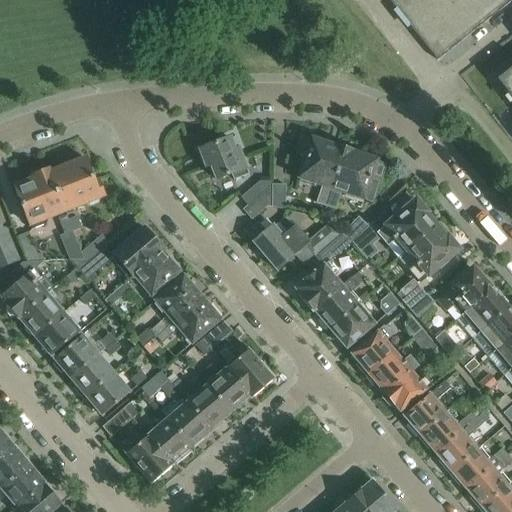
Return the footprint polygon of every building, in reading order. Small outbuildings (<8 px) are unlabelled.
[(511,0),(388,0),(396,9),(402,4),(416,21),(410,27),(437,61),(511,0)] [(511,68),(497,80),(511,99),(511,68)] [(234,151),(229,138),(199,150),(206,167),(211,165),(217,180),(232,174),(234,179),(244,176),(239,164),(243,163),(237,149),(234,151)] [(310,141),(304,139),(298,156),(306,159),(299,179),(322,186),(316,205),(325,208),(345,148),(329,143),(328,146),(324,145),(323,143),(313,139),(310,141)] [(345,148),(325,208),(321,219),(331,223),(341,193),(371,203),(371,199),(375,197),(378,193),(378,189),(376,184),(383,164),(377,163),(376,160),(367,157),(364,158),(359,157),(360,153),(345,148)] [(85,159),(49,173),(66,215),(73,212),(72,209),(94,200),(104,197),(98,182),(94,183),(85,159)] [(33,179),(14,187),(30,228),(57,218),(63,233),(72,230),(67,218),(66,215),(49,173),(48,170),(32,176),(33,179)] [(248,207),(272,185),(272,183),(259,182),(240,198),(248,207)] [(272,185),(248,207),(243,210),(251,220),(267,207),(284,211),(286,187),(272,186),(272,185)] [(426,214),(416,201),(378,234),(398,258),(404,253),(438,225),(428,213),(426,214)] [(75,215),(67,218),(72,230),(75,239),(82,236),(79,227),(80,227),(75,215)] [(358,218),(339,234),(341,235),(351,243),(367,227),(358,218)] [(273,226),(265,233),(258,224),(246,234),(254,243),(253,243),(256,247),(255,250),(259,255),(262,254),(277,271),(296,254),(296,253),(304,246),(313,258),(315,256),(315,257),(341,235),(339,234),(327,225),(306,242),(294,227),(282,237),(273,226)] [(438,225),(404,253),(415,266),(409,271),(419,283),(458,250),(447,238),(448,236),(438,225)] [(367,227),(351,243),(366,260),(373,254),(367,248),(378,239),(367,227)] [(163,252),(144,229),(112,257),(130,279),(161,253),(163,252)] [(0,266),(17,259),(11,246),(6,248),(0,234),(0,266)] [(26,263),(42,262),(40,255),(35,256),(27,234),(17,238),(26,263)] [(341,235),(315,257),(324,266),(314,274),(313,273),(303,281),(304,283),(297,288),(301,292),(297,295),(311,311),(313,309),(314,310),(342,286),(334,276),(337,272),(328,262),(351,243),(341,235)] [(85,264),(100,251),(108,244),(101,236),(81,253),(85,264)] [(85,264),(85,265),(78,271),(82,276),(90,285),(97,279),(94,275),(109,261),(100,251),(85,264)] [(161,253),(130,279),(126,283),(104,301),(109,308),(120,299),(121,299),(139,284),(150,297),(178,273),(177,271),(177,268),(171,261),(168,261),(161,253)] [(42,262),(26,263),(26,264),(21,265),(7,277),(15,286),(3,296),(8,301),(4,304),(6,307),(7,313),(10,317),(16,318),(17,320),(50,292),(32,271),(42,263),(42,262)] [(82,276),(78,271),(77,269),(66,278),(72,285),(82,276)] [(482,281),(472,270),(451,289),(452,290),(439,301),(447,311),(456,321),(491,291),(490,291),(492,286),(487,282),(482,281)] [(358,272),(342,286),(314,310),(320,318),(319,321),(324,327),(327,327),(329,330),(357,306),(348,295),(365,281),(358,272)] [(155,301),(167,315),(161,322),(150,331),(156,337),(202,298),(189,282),(184,276),(155,301)] [(409,310),(426,295),(413,280),(400,292),(405,298),(402,301),(409,310)] [(491,291),(456,321),(472,340),(507,310),(506,309),(507,305),(503,300),(498,300),(491,291)] [(57,301),(50,292),(17,320),(19,319),(25,326),(26,331),(29,334),(33,335),(34,337),(62,314),(53,303),(57,301)] [(88,292),(79,299),(85,306),(94,298),(88,292)] [(427,295),(426,295),(409,310),(417,319),(435,304),(427,295)] [(221,319),(202,298),(156,337),(161,344),(172,335),(180,330),(192,344),(221,319)] [(357,306),(329,330),(330,331),(330,334),(335,340),(338,340),(346,349),(360,337),(373,326),(357,306)] [(511,311),(508,312),(507,310),(472,340),(487,358),(511,336),(511,311)] [(62,314),(34,337),(41,345),(42,350),(45,353),(49,355),(51,357),(79,334),(67,320),(62,314)] [(414,336),(421,330),(410,317),(404,323),(404,327),(412,337),(414,336)] [(223,322),(202,340),(211,351),(232,333),(223,322)] [(383,329),(351,355),(357,363),(354,365),(365,378),(395,352),(385,341),(390,337),(383,329)] [(421,330),(414,336),(423,346),(429,340),(421,330)] [(434,340),(441,348),(450,340),(444,332),(434,340)] [(54,360),(56,363),(53,365),(62,374),(65,371),(71,378),(96,357),(105,350),(114,342),(119,337),(116,334),(111,338),(108,334),(91,349),(81,337),(54,360)] [(511,336),(487,358),(503,377),(511,368),(511,336)] [(211,351),(202,340),(195,347),(203,357),(211,351)] [(120,348),(114,342),(105,350),(110,356),(120,348)] [(239,359),(227,370),(250,397),(251,399),(273,380),(242,345),(234,352),(239,359)] [(395,352),(365,378),(374,389),(377,386),(384,394),(415,367),(409,359),(404,363),(395,352)] [(96,357),(71,378),(71,379),(70,380),(77,387),(73,390),(82,401),(113,375),(96,357)] [(441,366),(447,374),(457,366),(451,358),(441,366)] [(227,370),(219,376),(211,367),(199,377),(207,386),(230,413),(250,397),(227,370)] [(415,367),(384,394),(380,396),(390,408),(394,405),(400,413),(432,386),(425,378),(420,382),(412,372),(417,368),(415,367)] [(511,368),(503,377),(511,386),(511,368)] [(130,381),(136,387),(146,379),(140,372),(130,381)] [(181,382),(180,382),(173,374),(167,380),(169,382),(211,430),(230,413),(207,386),(195,397),(181,382)] [(128,393),(113,375),(82,401),(93,412),(96,410),(102,417),(128,393)] [(211,430),(169,382),(160,390),(173,404),(175,402),(181,409),(167,420),(191,447),(211,430)] [(445,382),(403,417),(410,424),(407,426),(417,438),(445,414),(435,402),(450,389),(445,382)] [(494,404),(501,412),(511,402),(505,395),(494,404)] [(123,409),(132,419),(139,414),(130,403),(123,409)] [(511,405),(502,414),(510,423),(511,420),(511,405)] [(132,419),(123,409),(102,428),(111,438),(132,419)] [(455,427),(445,414),(417,438),(428,451),(431,449),(435,454),(476,419),(471,413),(455,427)] [(476,419),(435,454),(441,461),(439,462),(449,475),(477,450),(467,439),(482,426),(481,425),(486,421),(481,415),(476,419)] [(191,447),(167,420),(148,437),(171,464),(191,447)] [(0,457),(14,445),(7,437),(3,437),(0,433),(0,457)] [(171,464),(148,437),(134,449),(128,442),(120,449),(151,484),(172,466),(171,464)] [(0,457),(0,490),(28,466),(22,458),(22,455),(14,445),(0,457)] [(477,451),(477,450),(449,475),(460,487),(462,485),(466,491),(493,468),(507,455),(502,449),(487,462),(487,461),(489,460),(479,449),(477,451)] [(493,468),(466,491),(472,497),(470,499),(480,511),(510,484),(501,475),(499,476),(498,475),(511,462),(511,461),(507,455),(493,468)] [(28,466),(0,490),(0,501),(6,497),(16,509),(46,484),(39,475),(35,475),(28,466)] [(360,491),(353,497),(365,511),(392,511),(396,510),(372,482),(361,492),(360,491)] [(54,493),(46,484),(16,509),(18,511),(52,511),(61,505),(54,496),(54,493)] [(511,511),(511,487),(510,484),(480,511),(511,511)] [(365,511),(353,497),(345,504),(346,505),(337,511),(365,511)]
